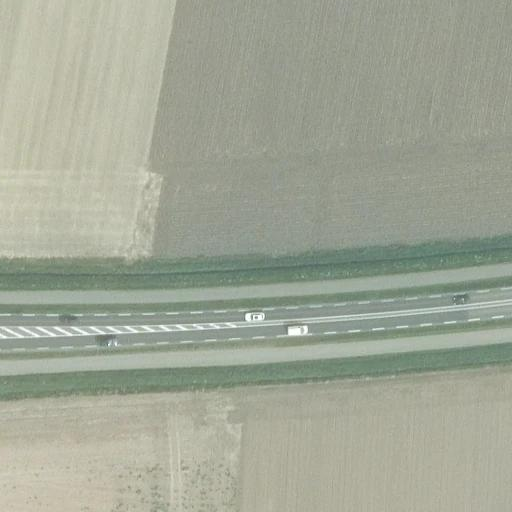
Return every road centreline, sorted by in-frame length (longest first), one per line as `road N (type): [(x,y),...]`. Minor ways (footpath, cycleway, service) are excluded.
road 1 (primary): [(0,335),(177,333),(511,302)]
road 2 (unclassified): [(0,297),(386,288),(511,270)]
road 3 (unclassified): [(511,337),(266,361),(0,367)]
